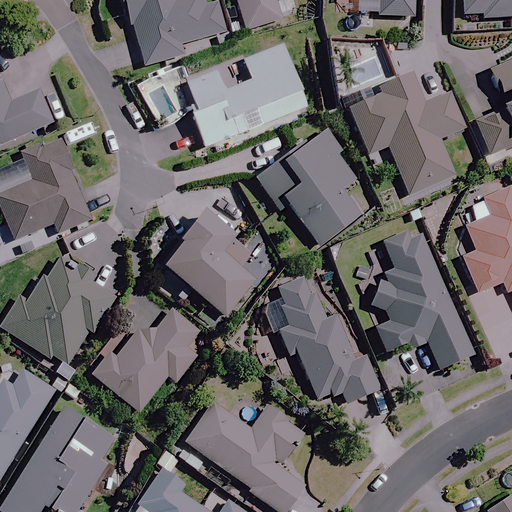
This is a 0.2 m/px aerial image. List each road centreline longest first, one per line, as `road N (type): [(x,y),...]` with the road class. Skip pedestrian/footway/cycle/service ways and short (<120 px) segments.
road 1 (residential): [(52,0),(113,102),(134,174)]
road 2 (residential): [(379,511),(427,460),(511,414)]
